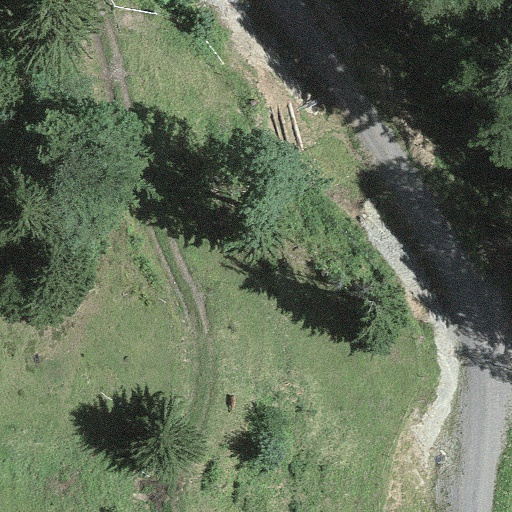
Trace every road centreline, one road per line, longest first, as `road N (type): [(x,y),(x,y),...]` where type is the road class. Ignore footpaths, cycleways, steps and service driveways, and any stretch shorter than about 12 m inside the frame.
road 1 (track): [(465,511),(472,446),(490,394),(475,310),(287,0)]
road 2 (track): [(171,511),(171,476),(207,365),(202,320),(145,192),(88,0)]
